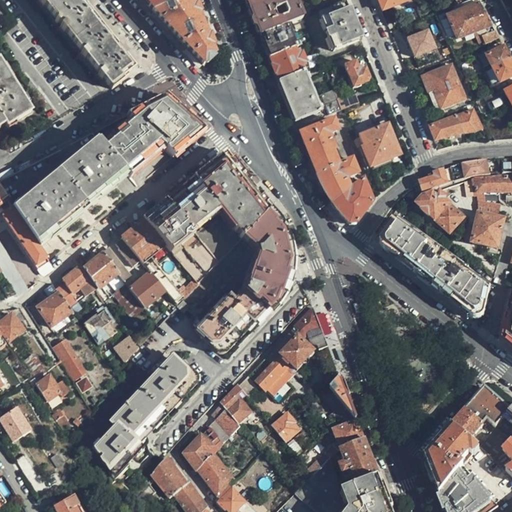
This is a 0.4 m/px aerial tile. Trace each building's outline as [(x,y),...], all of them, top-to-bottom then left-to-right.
[(39,0),(45,6),(111,90),(121,82),(119,79),(129,71),(125,65),(127,64),(76,0),(39,0)] [(142,0),(152,12),(181,0),(142,0)] [(212,56),(189,0),(181,0),(152,12),(202,65),(212,56)] [(244,0),(249,10),(273,0),(244,0)] [(301,18),(294,0),(273,0),(249,10),(259,36),(286,25),(301,18)] [(333,51),(360,40),(344,0),(327,8),(330,14),(319,19),(333,51)] [(376,0),(381,12),(386,9),(408,0),(376,0)] [(491,26),(479,4),(470,7),(446,16),(456,39),(477,32),(491,26)] [(268,58),(292,48),(295,47),(286,25),(259,36),(264,49),(268,58)] [(491,26),(477,32),(480,38),(494,33),(491,26)] [(436,49),(427,29),(405,38),(413,58),(436,49)] [(482,44),(497,39),(494,33),(480,38),(482,44)] [(485,55),(491,67),(509,59),(502,47),(485,55)] [(277,82),(302,72),(300,67),(303,66),(297,52),(295,53),(292,48),(268,58),(273,72),(277,82)] [(511,76),(511,64),(509,59),(491,67),(499,82),(511,76)] [(368,77),(364,67),(362,68),(357,67),(354,61),(344,65),(352,85),(353,87),(367,81),(368,77)] [(30,112),(0,62),(0,127),(4,125),(5,127),(30,112)] [(428,93),(428,94),(456,82),(450,66),(422,77),(428,93)] [(318,112),(302,72),(277,82),(281,91),(285,102),(293,122),(318,112)] [(456,82),(428,94),(435,111),(464,99),(456,82)] [(511,87),(501,93),(503,98),(502,99),(500,97),(488,103),(492,111),(508,104),(511,104),(511,107),(511,87)] [(327,115),(340,109),(332,89),(319,95),(327,115)] [(158,100),(125,118),(129,121),(102,145),(126,175),(160,148),(171,158),(190,143),(194,137),(190,131),(195,126),(169,102),(158,100)] [(472,111),(454,117),(462,134),(475,132),(481,129),(472,111)] [(462,134),(454,117),(428,127),(434,141),(462,134)] [(298,134),(314,175),(336,165),(330,151),(333,150),(326,134),(336,130),(332,120),(298,134)] [(397,154),(385,127),(357,138),(365,158),(369,166),(397,154)] [(97,141),(11,209),(37,246),(126,175),(102,145),(97,141)] [(217,264),(266,213),(268,211),(229,161),(217,160),(199,175),(165,202),(217,264)] [(318,186),(330,203),(341,193),(347,187),(343,178),(355,173),(350,160),(336,165),(314,175),(318,186)] [(462,165),(464,179),(473,176),(488,175),(486,161),(476,162),(462,165)] [(422,194),(454,183),(450,168),(434,175),(434,176),(429,178),(429,180),(419,183),(420,185),(422,194)] [(498,194),(511,194),(511,176),(497,177),(496,179),(487,179),(475,179),(476,194),(490,194),(490,193),(497,192),(498,194)] [(341,193),(330,203),(347,224),(355,223),(370,201),(359,180),(347,187),(341,193)] [(0,245),(0,205),(7,202),(0,191),(0,269),(10,285),(14,293),(17,297),(27,289),(0,245)] [(433,193),(425,196),(417,204),(423,210),(422,211),(428,217),(429,216),(449,234),(463,219),(442,201),(445,198),(439,194),(436,196),(434,194),(433,193)] [(196,286),(217,264),(165,202),(141,221),(161,244),(169,253),(196,286)] [(478,212),(484,213),(492,214),(493,207),(493,204),(477,202),(478,212)] [(37,246),(11,209),(2,214),(0,218),(37,270),(48,263),(46,260),(37,246)] [(383,250),(472,319),(484,315),(490,287),(491,285),(468,269),(468,267),(403,221),(397,217),(401,213),(397,210),(391,218),(394,220),(380,238),(383,250)] [(285,274),(291,261),(289,252),(282,231),(273,222),(273,221),(266,213),(217,264),(196,286),(177,307),(183,313),(187,309),(194,316),(192,322),(193,325),(195,330),(203,338),(205,336),(212,343),(211,345),(212,346),(215,350),(223,349),(228,344),(230,346),(239,337),(237,335),(251,321),(254,325),(268,310),(270,312),(272,309),(273,308),(278,294),(280,295),(284,286),(288,274),(285,274)] [(472,243),(497,248),(502,224),(503,220),(479,216),(478,216),(475,230),(469,230),(467,239),(472,240),(472,243)] [(150,273),(164,292),(175,304),(183,297),(148,254),(161,244),(141,221),(120,238),(120,239),(139,261),(140,261),(150,273)] [(139,261),(120,239),(115,243),(133,266),(139,261)] [(116,273),(123,281),(128,276),(108,249),(102,254),(116,273)] [(116,273),(102,254),(82,269),(96,290),(116,273)] [(68,308),(96,290),(82,269),(80,266),(61,281),(63,284),(55,290),(58,293),(68,308)] [(150,273),(128,289),(143,308),(164,292),(150,273)] [(14,293),(10,285),(2,289),(8,298),(14,293)] [(128,289),(125,285),(113,294),(131,317),(143,308),(128,289)] [(511,289),(511,296),(503,334),(507,337),(504,341),(509,345),(508,347),(511,350),(511,289)] [(49,326),(71,312),(68,308),(58,293),(37,307),(49,326)] [(25,319),(19,307),(8,310),(11,314),(7,316),(4,310),(1,310),(0,310),(0,331),(8,342),(22,331),(18,323),(25,319)] [(190,321),(177,307),(157,327),(136,350),(129,358),(145,373),(176,339),(187,339),(196,345),(201,339),(192,330),(190,321)] [(315,318),(312,309),(290,331),(297,338),(301,341),(304,338),(308,334),(320,328),(315,318)] [(116,333),(102,312),(84,323),(98,344),(116,333)] [(327,348),(320,328),(308,334),(307,338),(308,342),(312,346),(316,346),(318,351),(327,348)] [(297,338),(290,331),(273,349),(280,356),(297,338)] [(297,338),(280,356),(294,369),(297,372),(305,363),(313,353),(301,341),(297,338)] [(136,350),(129,339),(114,348),(124,362),(129,358),(136,350)] [(65,340),(52,349),(88,408),(100,399),(65,340)] [(294,369),(280,356),(273,349),(265,357),(272,365),(256,383),(270,397),(281,386),(273,379),(285,366),(291,373),(294,369)] [(25,363),(35,377),(45,370),(34,356),(25,363)] [(148,429),(176,399),(178,400),(186,391),(185,389),(190,383),(191,377),(185,371),(183,373),(177,366),(178,365),(170,358),(156,373),(109,423),(113,427),(92,449),(118,473),(132,457),(131,456),(136,451),(138,448),(134,444),(141,436),(139,433),(146,426),(148,429)] [(59,393),(48,376),(35,384),(45,402),(59,393)] [(254,386),(246,377),(237,385),(245,395),(254,386)] [(329,390),(354,421),(355,420),(339,377),(329,390)] [(239,399),(245,395),(237,385),(220,405),(237,424),(251,414),(239,399)] [(451,427),(469,443),(483,426),(486,422),(495,429),(509,412),(508,411),(483,389),(469,405),(451,427)] [(222,445),(239,427),(237,424),(220,405),(214,412),(218,417),(209,424),(217,437),(222,445)] [(29,431),(15,408),(0,417),(0,422),(13,442),(29,431)] [(511,410),(509,412),(495,429),(511,443),(511,410)] [(272,428),(284,443),(298,431),(294,425),(295,424),(287,415),(272,428)] [(354,421),(333,428),(341,450),(363,441),(355,420),(354,421)] [(463,468),(477,450),(469,443),(451,427),(441,438),(436,443),(429,452),(427,466),(439,496),(463,468)] [(511,443),(495,429),(479,448),(511,479),(511,443)] [(196,472),(197,471),(210,458),(207,454),(213,448),(200,437),(184,454),(196,472)] [(219,447),(222,445),(217,437),(213,441),(219,447)] [(363,441),(341,450),(355,486),(377,477),(369,456),(363,441)] [(324,452),(307,469),(312,475),(329,459),(330,458),(324,452)] [(210,458),(197,471),(217,496),(222,492),(232,481),(214,457),(210,457),(210,458)] [(168,498),(173,495),(185,486),(166,459),(150,475),(168,498)] [(329,459),(312,475),(295,492),(299,497),(316,511),(390,511),(385,497),(377,477),(355,486),(342,491),(329,459)] [(491,511),(497,507),(463,468),(439,496),(444,511),(491,511)] [(185,511),(201,511),(204,510),(206,507),(188,483),(185,486),(173,495),(186,511),(185,511)] [(148,503),(156,496),(152,490),(144,497),(148,503)] [(222,492),(217,496),(213,501),(215,503),(218,500),(220,501),(219,504),(225,511),(226,511),(233,511),(236,509),(243,503),(231,491),(225,496),(222,492)] [(19,500),(15,492),(5,499),(9,506),(19,500)] [(82,511),(73,496),(53,507),(56,511),(82,511)]
